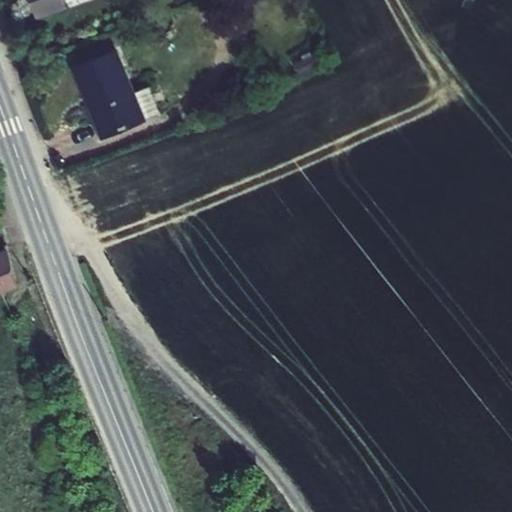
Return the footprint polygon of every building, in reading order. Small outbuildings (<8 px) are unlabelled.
[(63,0),(29,0),(36,18),(66,7),(63,0)] [(107,135),(144,120),(134,94),(117,51),(76,68),(93,110),(97,109),(107,135)] [(161,113),(150,87),(134,94),(144,120),(161,113)] [(87,112),(98,139),(107,135),(97,109),(93,110),(87,112)] [(0,292),(18,286),(9,253),(0,256),(0,292)]
